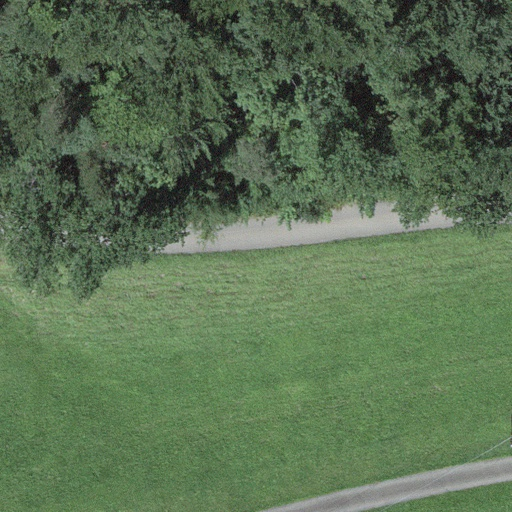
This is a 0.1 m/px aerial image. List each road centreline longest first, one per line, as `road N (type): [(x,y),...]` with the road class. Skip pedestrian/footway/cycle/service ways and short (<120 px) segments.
road 1 (unclassified): [(511,210),(203,239),(0,225)]
road 2 (track): [(511,476),(318,511)]
